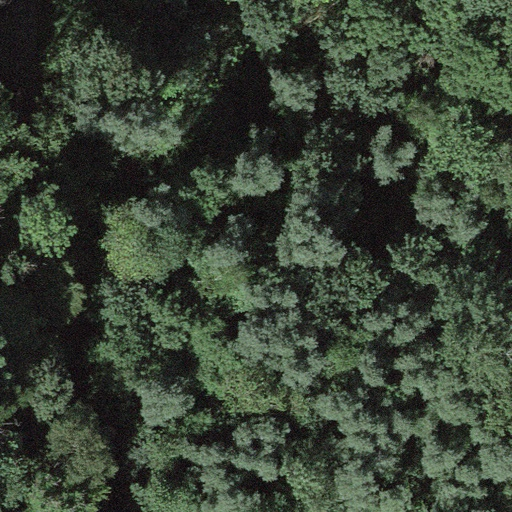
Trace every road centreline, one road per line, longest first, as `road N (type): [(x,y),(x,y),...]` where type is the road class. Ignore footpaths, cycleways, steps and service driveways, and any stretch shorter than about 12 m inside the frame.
road 1 (motorway): [(511,469),(281,355),(0,257)]
road 2 (track): [(98,511),(19,119),(18,0)]
